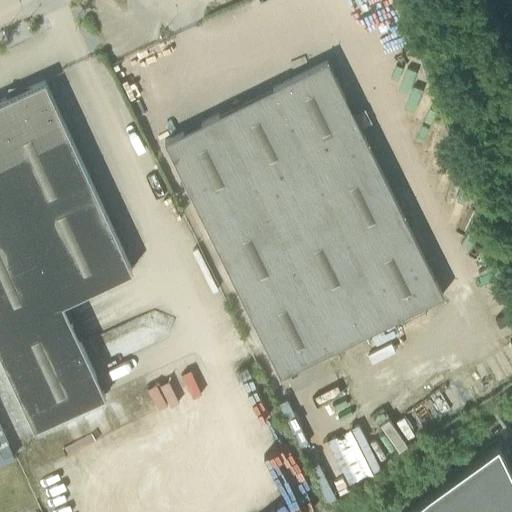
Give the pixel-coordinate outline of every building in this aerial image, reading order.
[(327,60),(165,140),(280,374),(443,294),(327,60)] [(0,353),(34,428),(105,395),(62,301),(132,269),(45,80),(0,100),(0,353)] [(106,343),(113,359),(156,340),(149,324),(106,343)] [(160,389),(203,370),(195,354),(153,373),(160,389)] [(0,462),(14,456),(0,423),(0,462)] [(511,511),(511,466),(498,437),(402,511),(511,511)]
